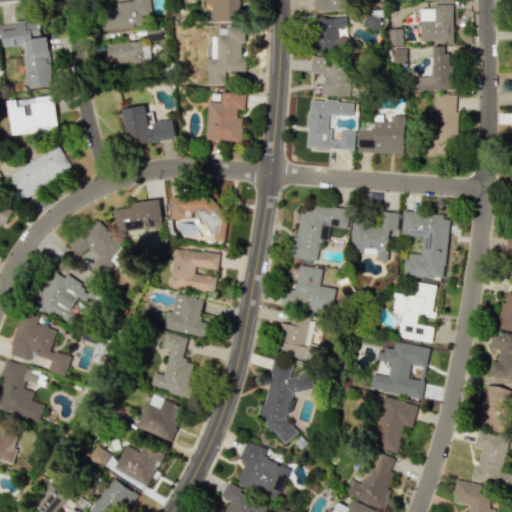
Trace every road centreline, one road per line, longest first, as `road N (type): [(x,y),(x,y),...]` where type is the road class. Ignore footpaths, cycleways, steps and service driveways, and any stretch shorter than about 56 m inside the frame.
road 1 (residential): [(0,302),(17,263),(53,218),(94,188),(136,172),(186,166),(488,187)]
road 2 (tertiary): [(283,0),(281,106),(241,349),(206,452),(172,511)]
road 3 (residential): [(487,0),(491,121),(482,241),(451,409),(416,511)]
road 4 (residential): [(71,0),(84,100),(110,181)]
